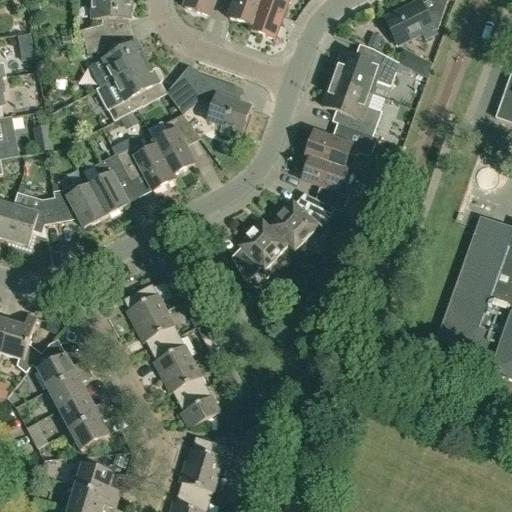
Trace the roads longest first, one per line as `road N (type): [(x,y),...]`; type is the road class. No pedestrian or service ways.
road 1 (residential): [(76,274),(251,178),(294,84)]
road 2 (residential): [(148,511),(166,454),(76,274)]
road 3 (residential): [(294,84),(181,42),(162,21),(158,0)]
